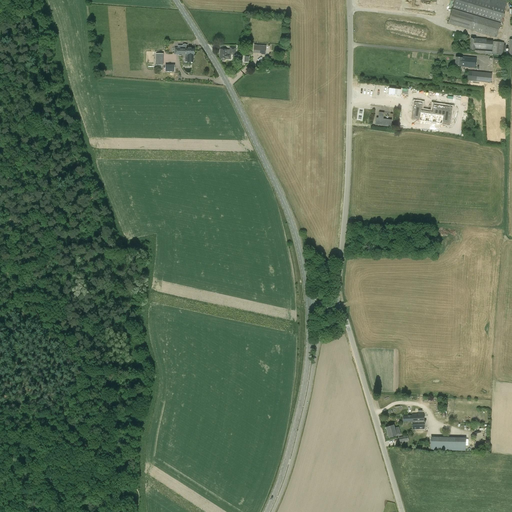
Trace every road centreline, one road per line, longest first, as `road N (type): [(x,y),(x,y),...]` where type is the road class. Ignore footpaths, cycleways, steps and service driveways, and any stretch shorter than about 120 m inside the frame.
road 1 (tertiary): [(309,306),(292,221),(175,0)]
road 2 (unclassified): [(333,304),(349,134),(348,0)]
road 3 (unclassified): [(333,304),(401,511)]
road 4 (tertiary): [(266,511),(302,397),(309,306)]
road 5 (unknown): [(349,43),(486,58)]
